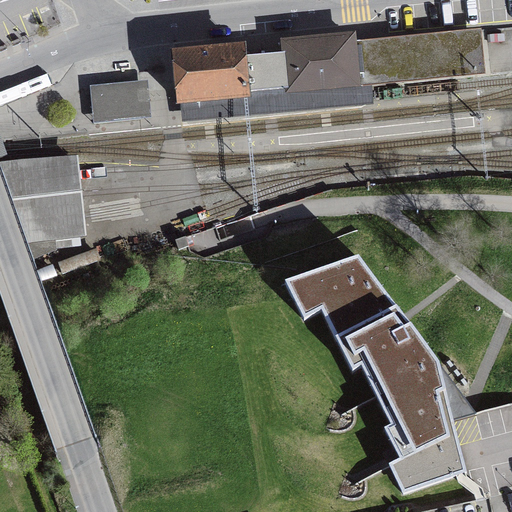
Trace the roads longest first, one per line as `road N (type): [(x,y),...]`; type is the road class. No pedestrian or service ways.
road 1 (residential): [(0,229),(97,511)]
road 2 (residential): [(108,30),(322,6)]
